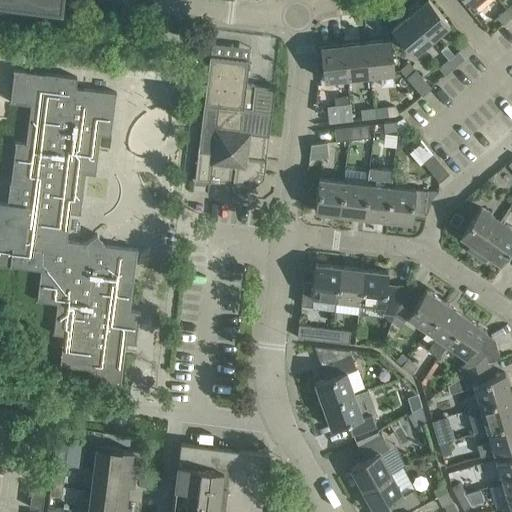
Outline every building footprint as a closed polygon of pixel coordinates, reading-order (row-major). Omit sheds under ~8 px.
[(418,0),(408,9),(410,12),(410,13),(431,39),(449,23),(429,0),(425,0),(421,4),(418,0)] [(511,15),(506,8),(497,17),(503,24),(511,15)] [(431,39),(410,13),(391,28),(413,54),(431,39)] [(391,38),(367,41),(370,74),(394,72),(391,38)] [(367,41),(344,43),(348,77),(370,74),(367,41)] [(445,47),(442,50),(449,59),(454,66),(474,49),(469,42),(453,56),(445,47)] [(348,77),(344,43),(320,46),(324,79),(348,77)] [(198,150),(195,179),(248,186),(249,180),(258,173),(264,173),(275,86),(246,83),(249,59),(210,54),(198,150)] [(449,59),(439,67),(444,74),(454,66),(449,59)] [(77,76),(13,68),(9,104),(32,107),(27,147),(16,145),(10,200),(0,200),(0,264),(41,269),(37,298),(57,302),(54,331),(67,334),(64,357),(90,360),(87,377),(121,381),(125,341),(136,343),(140,310),(129,309),(137,250),(105,245),(97,235),(86,242),(66,240),(70,211),(80,211),(85,172),(96,173),(100,133),(110,133),(117,92),(76,87),(77,76)] [(327,106),(328,122),(352,120),(350,104),(349,104),(348,95),(338,97),(339,105),(327,106)] [(386,107),(374,108),(375,117),(387,115),(386,107)] [(374,108),(361,110),(362,118),(375,117),(374,108)] [(398,130),(398,127),(397,121),(385,122),(386,131),(398,130)] [(368,124),(359,125),(361,138),(369,137),(368,124)] [(359,125),(334,128),(336,141),(361,138),(359,125)] [(449,173),(433,153),(423,162),(440,181),(449,173)] [(363,216),(387,219),(391,185),(392,185),(394,169),(370,166),(368,183),(367,183),(363,216)] [(315,210),(339,213),(343,180),(319,177),(315,210)] [(339,213),(363,216),(367,183),(343,180),(339,213)] [(391,185),(387,219),(412,222),(413,210),(425,211),(427,190),(392,185),(391,185)] [(468,249),(476,255),(500,220),(481,207),(461,235),(472,243),(468,249)] [(448,220),(457,226),(463,218),(453,212),(448,220)] [(511,228),(500,220),(476,255),(485,260),(489,254),(500,262),(511,244),(511,228)] [(313,296),(336,298),(340,265),(315,263),(313,281),(304,280),(301,304),(312,306),(313,296)] [(336,298),(360,301),(363,268),(340,265),(336,298)] [(392,321),(404,286),(387,284),(388,271),(363,268),(360,301),(384,304),(383,313),(382,315),(391,322),(392,321)] [(408,316),(428,330),(447,302),(426,287),(419,296),(404,286),(392,321),(399,326),(403,320),(404,321),(408,316)] [(446,343),(447,344),(466,316),(447,302),(428,330),(436,336),(428,348),(438,355),(446,343)] [(464,370),(464,371),(490,363),(489,360),(500,357),(496,342),(488,344),(480,338),(486,329),(466,316),(447,344),(467,358),(460,367),(464,370)] [(315,339),(340,342),(342,329),(317,326),(315,339)] [(340,342),(349,343),(350,330),(342,329),(340,342)] [(314,380),(323,405),(355,393),(347,371),(356,367),(350,350),(315,345),(326,376),(314,380)] [(396,359),(403,365),(409,357),(408,357),(407,358),(401,353),(396,359)] [(409,357),(403,365),(413,373),(419,366),(409,357)] [(464,397),(468,409),(511,395),(505,371),(494,375),(490,363),(464,371),(468,384),(474,382),(477,393),(464,397)] [(355,393),(323,405),(331,427),(347,421),(352,434),(377,425),(372,412),(363,415),(355,393)] [(419,394),(408,397),(412,411),(422,406),(419,394)] [(487,427),(487,428),(511,420),(511,395),(468,409),(474,431),(487,427)] [(448,415),(433,420),(436,430),(439,442),(448,440),(445,427),(444,425),(450,423),(448,415)] [(511,420),(487,428),(491,439),(478,443),(482,455),(511,446),(511,420)] [(350,466),(362,490),(392,473),(381,452),(390,447),(382,432),(380,434),(378,430),(355,440),(365,459),(350,466)] [(55,451),(54,462),(81,465),(83,454),(84,444),(69,442),(57,440),(55,451)] [(448,440),(439,442),(443,454),(452,451),(448,440)] [(275,511),(262,510),(269,453),(181,442),(171,511),(275,511)] [(96,446),(94,467),(135,472),(136,464),(131,463),(133,450),(96,446)] [(511,452),(496,457),(503,481),(511,478),(511,452)] [(94,467),(91,489),(127,494),(129,481),(134,481),(135,472),(94,467)] [(392,473),(362,490),(373,511),(388,503),(393,511),(398,511),(412,505),(419,502),(412,489),(404,493),(392,473)] [(52,474),(51,484),(63,486),(65,475),(52,474)] [(511,478),(503,481),(510,504),(511,503),(511,478)] [(452,485),(459,497),(466,492),(460,480),(452,485)] [(443,483),(433,488),(437,495),(437,496),(447,490),(443,483)] [(51,484),(50,494),(48,506),(61,507),(63,486),(51,484)] [(30,506),(42,508),(45,489),(32,487),(30,506)] [(91,489),(88,510),(100,511),(129,511),(131,507),(125,506),(127,494),(91,489)] [(442,511),(455,511),(458,511),(447,490),(437,496),(437,495),(434,497),(442,511)] [(459,497),(464,507),(472,503),(466,492),(459,497)]
